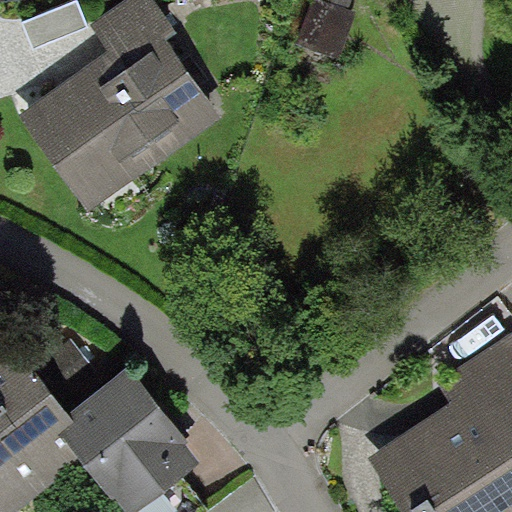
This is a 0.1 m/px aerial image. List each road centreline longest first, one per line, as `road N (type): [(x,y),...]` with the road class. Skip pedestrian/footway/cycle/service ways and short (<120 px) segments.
road 1 (residential): [(259,453),(168,347),(97,296),(0,247)]
road 2 (residential): [(259,453),(511,255)]
